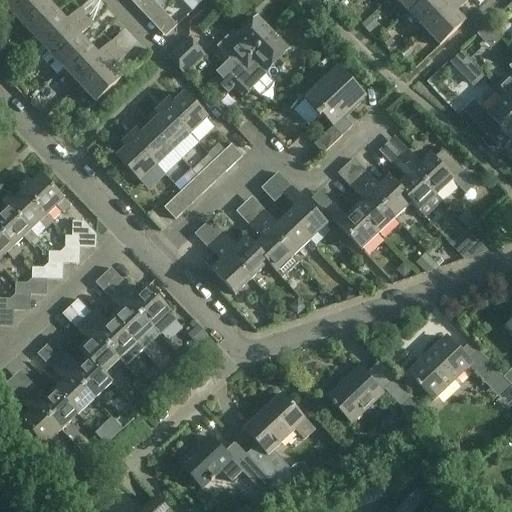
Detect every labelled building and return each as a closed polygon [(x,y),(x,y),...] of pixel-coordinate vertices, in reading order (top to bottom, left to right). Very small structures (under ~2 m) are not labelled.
[(37,0),(3,0),(0,3),(16,20),(37,0)] [(37,0),(16,20),(33,38),(58,14),(48,4),(51,0),(37,0)] [(151,0),(138,0),(134,4),(150,21),(161,11),(151,0)] [(394,0),(408,14),(423,0),(394,0)] [(423,0),(408,14),(424,31),(457,0),(423,0)] [(467,0),(457,0),(424,31),(439,47),(464,23),(455,13),(468,1),(467,0)] [(66,23),(58,14),(33,38),(48,54),(86,18),(79,10),(66,23)] [(161,11),(150,21),(165,37),(176,27),(168,18),(161,11)] [(372,17),(365,24),(373,33),(380,27),(372,17)] [(86,18),(48,54),(64,72),(90,48),(79,37),(92,24),(86,18)] [(233,73),(273,35),(258,18),(235,41),(243,49),(233,59),(234,60),(227,66),(233,73)] [(387,34),(380,41),(389,50),(396,43),(387,34)] [(273,35),(233,73),(240,80),(231,88),(234,91),(227,97),(235,106),(252,90),(241,78),(246,73),(247,73),(257,64),(265,72),(288,50),(273,35)] [(187,38),(167,58),(184,75),(204,56),(187,38)] [(97,56),(90,48),(64,72),(79,87),(117,51),(110,44),(97,56)] [(124,58),(117,51),(79,87),(95,104),(120,80),(111,70),(124,58)] [(465,57),(454,68),(468,83),(480,73),(465,57)] [(511,63),(508,68),(511,72),(511,74),(496,90),(504,98),(511,106),(511,63)] [(333,128),(341,138),(353,127),(344,118),(365,99),(337,70),(304,102),(320,119),(322,117),(333,128)] [(163,106),(190,135),(207,120),(183,95),(173,104),(169,100),(163,106)] [(511,106),(504,98),(486,115),(473,101),(462,111),(487,137),(495,129),(498,133),(501,131),(511,143),(511,142),(511,106)] [(190,135),(163,106),(155,113),(159,118),(149,127),(173,152),(190,135)] [(136,131),(129,137),(157,167),(173,152),(149,127),(140,136),(136,131)] [(341,138),(333,128),(313,146),(323,155),(341,138)] [(157,167),(129,137),(122,144),(126,149),(116,158),(140,183),(157,167)] [(231,146),(214,161),(225,173),(242,157),(231,146)] [(407,152),(400,159),(436,197),(453,181),(452,180),(461,172),(442,153),(434,161),(429,156),(420,165),(407,152)] [(400,159),(392,166),(405,179),(397,187),(397,188),(412,203),(412,204),(424,217),(441,202),(436,197),(400,159)] [(359,181),(366,175),(353,160),(346,167),(359,181)] [(225,173),(214,161),(197,177),(208,189),(225,173)] [(366,175),(359,181),(395,219),(412,203),(397,188),(397,187),(388,178),(378,188),(366,175)] [(69,207),(40,176),(30,186),(25,181),(18,188),(23,192),(23,193),(24,192),(47,217),(57,207),(62,213),(69,207)] [(189,185),(200,197),(208,189),(197,177),(189,185)] [(395,219),(359,181),(351,189),(363,202),(355,210),(378,235),(395,219)] [(290,188),(283,195),(295,209),(286,217),(310,242),(326,226),(290,188)] [(23,193),(23,192),(13,201),(9,196),(2,203),(6,208),(7,208),(30,233),(40,223),(46,229),(53,223),(47,217),(24,192),(23,193)] [(191,205),(180,193),(164,209),(175,221),(191,205)] [(345,219),(333,206),(325,213),(361,252),(378,235),(355,210),(345,219)] [(7,208),(6,208),(0,213),(0,233),(13,248),(23,239),(29,245),(36,238),(31,233),(30,233),(7,208)] [(468,229),(476,221),(467,212),(458,220),(468,229)] [(264,213),(257,219),(293,257),(310,242),(286,217),(277,226),(264,213)] [(293,257),(257,219),(249,227),(262,240),(253,248),(254,248),(253,249),(268,264),(269,265),(268,265),(276,274),(293,257)] [(0,260),(7,254),(12,260),(19,254),(14,248),(14,249),(13,248),(0,233),(0,260)] [(235,249),(223,235),(216,242),(252,280),(268,264),(253,249),(254,248),(253,248),(245,239),(235,249)] [(455,251),(465,261),(488,252),(472,235),(455,251)] [(65,248),(77,249),(77,238),(72,237),(66,237),(65,248)] [(216,242),(208,249),(220,263),(211,271),(235,296),(252,280),(216,242)] [(49,253),(48,264),(61,264),(61,253),(49,253)] [(426,275),(440,269),(425,255),(416,265),(426,275)] [(44,279),(44,269),(32,268),(32,279),(44,279)] [(117,291),(124,284),(111,270),(103,277),(117,291)] [(27,295),(27,284),(16,284),(15,295),(27,295)] [(124,284),(117,291),(153,329),(156,326),(163,333),(177,320),(170,313),(146,288),(136,297),(124,284)] [(344,295),(346,302),(355,299),(352,288),(346,291),(344,295)] [(117,291),(109,298),(121,311),(113,319),(136,344),(153,329),(117,291)] [(298,299),(289,307),(296,317),(306,308),(298,299)] [(0,300),(0,310),(10,311),(10,300),(0,300)] [(84,322),(91,315),(78,301),(70,308),(84,322)] [(265,315),(272,325),(284,317),(278,307),(265,315)] [(103,328),(91,315),(84,322),(120,360),(122,358),(128,364),(142,351),(136,344),(113,319),(103,328)] [(84,322),(76,329),(88,343),(78,351),(87,360),(88,359),(103,375),(120,360),(84,322)] [(201,342),(207,336),(198,326),(189,336),(197,345),(201,342)] [(484,385),(497,373),(470,344),(460,353),(446,339),(408,375),(433,401),(468,368),(484,385)] [(78,368),(66,355),(59,362),(95,400),(111,384),(103,375),(88,359),(87,360),(78,368)] [(59,362),(51,369),(63,383),(54,391),(78,416),(95,400),(59,362)] [(380,393),(383,390),(367,372),(364,375),(358,369),(327,399),(350,424),(382,394),(380,393)] [(394,379),(385,388),(402,405),(411,397),(394,379)] [(45,400),(32,387),(25,393),(62,431),(78,416),(54,391),(45,400)] [(25,393),(19,399),(18,401),(30,414),(20,423),(44,448),(62,431),(25,393)] [(253,462),(270,481),(277,488),(294,481),(308,475),(304,465),(299,465),(294,467),(290,471),(288,469),(289,468),(272,451),(294,430),(305,442),(315,432),(304,420),(281,396),(245,430),(258,445),(247,456),(253,462)] [(110,441),(122,430),(112,419),(96,434),(106,445),(110,441)] [(352,453),(365,453),(366,436),(352,437),(352,453)] [(252,463),(246,456),(234,444),(224,453),(208,437),(179,465),(202,490),(221,472),(231,483),(252,463)] [(409,482),(402,479),(398,486),(405,490),(409,482)] [(264,499),(277,488),(270,481),(260,491),(258,492),(264,499)] [(379,485),(345,499),(350,510),(384,496),(379,485)] [(410,511),(425,496),(417,488),(397,509),(399,511),(410,511)] [(166,511),(155,499),(141,511),(166,511)] [(433,511),(454,511),(438,500),(430,510),(433,511)]
